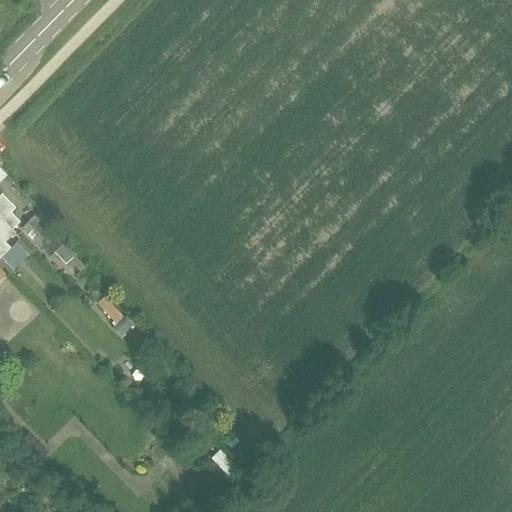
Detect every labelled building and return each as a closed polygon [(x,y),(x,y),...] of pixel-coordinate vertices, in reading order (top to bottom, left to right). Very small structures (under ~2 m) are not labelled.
[(0,167),(0,217),(14,232),(15,231),(12,229),(19,222),(11,213),(15,208),(0,193),(0,192),(1,191),(0,189),(0,183),(8,176),(0,167)] [(33,217),(21,229),(38,246),(39,244),(51,255),(61,245),(47,231),(53,224),(40,210),(33,217)] [(5,242),(14,232),(0,217),(0,256),(10,247),(5,242)] [(123,317),(105,296),(98,303),(114,321),(112,323),(115,326),(113,328),(120,336),(133,325),(125,315),(123,317)] [(219,451),(211,459),(228,476),(236,469),(219,451)]
